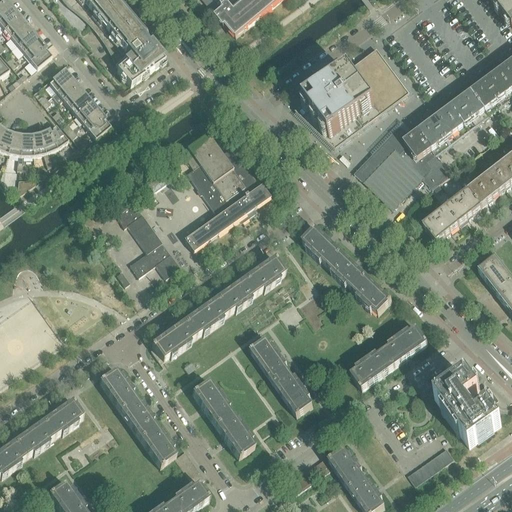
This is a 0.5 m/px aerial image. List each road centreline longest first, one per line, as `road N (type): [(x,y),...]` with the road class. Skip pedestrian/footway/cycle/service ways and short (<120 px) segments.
road 1 (residential): [(238,510),(475,341)]
road 2 (residential): [(122,345),(328,196)]
road 3 (residential): [(26,0),(123,115),(197,59)]
road 4 (residential): [(238,510),(122,345)]
road 5 (residential): [(251,120),(411,0)]
road 6 (residential): [(0,433),(122,345)]
road 7 (residential): [(424,290),(328,196)]
